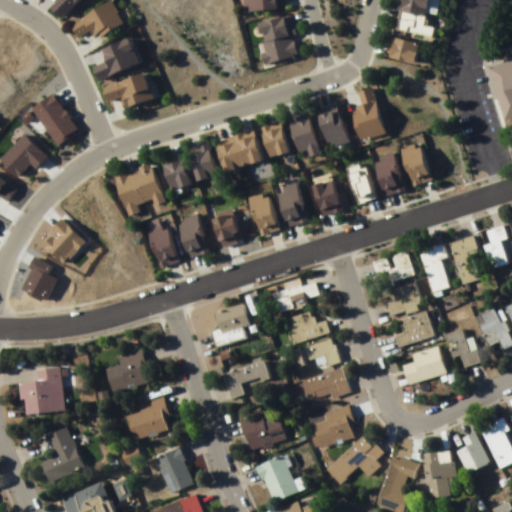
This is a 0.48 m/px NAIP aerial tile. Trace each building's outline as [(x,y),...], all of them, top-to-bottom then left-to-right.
[(73,0),(69,4),(67,2),(53,15),(45,6),(51,0),(73,0)] [(60,0),(53,9),(64,19),(81,0),(60,0)] [(118,19),(96,33),(94,29),(87,34),(85,29),(74,35),(65,21),(100,0),(109,0),(114,9),(113,11),(118,19)] [(238,0),(279,0),(280,5),(272,5),(272,8),(246,9),(245,2),(239,3),(238,0)] [(432,38),(434,28),(424,26),(426,17),(428,0),(399,0),(394,32),(432,38)] [(256,32),(253,19),(287,11),(292,31),(289,32),(294,52),(261,60),(259,49),(263,48),(259,31),(256,32)] [(136,59),(94,79),(88,65),(103,58),(99,48),(125,36),(136,59)] [(386,59),(416,64),(419,43),(390,38),(386,59)] [(483,64),(511,54),(511,113),(500,117),(483,64)] [(149,97),(127,104),(125,99),(120,101),(118,94),(103,99),(98,84),(140,70),(149,97)] [(383,130),(355,138),(347,111),(351,110),(349,104),(358,101),(355,89),(370,85),(383,130)] [(311,112),(336,105),(346,141),(333,144),(331,139),(319,142),(311,112)] [(284,118),(305,111),(317,150),(304,154),(302,146),(294,148),(284,118)] [(277,125),(258,131),(265,155),(284,149),(277,125)] [(250,134),(213,145),(221,170),(258,159),(250,134)] [(428,177),(417,144),(411,146),(410,140),(396,144),(409,183),(428,177)] [(205,147),(187,153),(195,180),(214,173),(205,147)] [(401,186),(382,193),(370,161),(374,160),(372,153),(387,147),(401,186)] [(180,156),(158,163),(166,190),(188,183),(180,156)] [(354,161),(341,166),(353,203),(373,196),(365,171),(358,173),(354,161)] [(109,178),(149,164),(162,199),(148,204),(145,197),(133,201),(136,211),(122,216),(109,178)] [(306,183),(329,176),(339,206),(316,214),(306,183)] [(294,178),(276,183),(278,191),(275,192),(284,223),(305,217),(294,178)] [(274,226),(266,193),(259,195),(257,189),(247,192),(257,230),(274,226)] [(205,243),(183,250),(175,223),(181,221),(179,215),(195,210),(205,243)] [(174,257),(155,263),(143,226),(157,221),(159,229),(164,227),(174,257)] [(498,223),(483,228),(487,239),(478,242),(487,267),(504,261),(496,236),(502,234),(498,223)] [(469,233),(444,242),(458,282),(476,275),(467,247),(473,245),(469,233)] [(439,241),(415,249),(428,289),(446,283),(437,255),(442,253),(439,241)] [(368,259),(402,249),(408,273),(387,279),(384,268),(372,271),(368,259)] [(387,286),(409,279),(416,301),(412,302),(414,307),(401,311),(399,309),(384,313),(380,300),(391,297),(387,286)] [(264,291),(297,281),(298,284),(311,280),(312,284),(314,290),(300,294),(303,303),(270,313),(264,291)] [(500,305),(511,299),(511,327),(510,328),(500,305)] [(211,308),(241,300),(247,320),(238,323),(242,335),(214,344),(211,334),(208,326),(216,324),(211,308)] [(473,313),(489,305),(496,318),(499,317),(505,329),(502,330),(509,343),(492,351),(473,313)] [(282,315),(305,308),(307,314),(310,313),(312,320),(321,317),(324,324),(325,330),(290,341),(282,315)] [(422,308),(395,317),(399,329),(389,332),(394,347),(430,335),(422,308)] [(439,333),(456,328),(463,350),(472,347),(476,360),(458,365),(455,354),(447,357),(439,333)] [(295,344),(326,335),(328,343),(332,342),(334,349),(337,360),(322,364),(318,352),(299,358),(295,344)] [(407,352),(433,345),(441,372),(403,383),(397,364),(410,360),(407,352)] [(147,376),(139,351),(137,346),(116,352),(119,361),(103,366),(109,388),(147,376)] [(218,371),(260,359),(264,373),(236,381),(240,392),(225,396),(223,388),(218,371)] [(295,377),(339,362),(345,381),(347,388),(327,394),(325,387),(301,395),(295,377)] [(61,408),(56,363),(30,366),(30,370),(31,379),(15,381),(19,414),(61,408)] [(166,414),(161,398),(159,393),(134,401),(136,409),(122,413),(131,442),(166,431),(161,416),(166,414)] [(320,409),(344,401),(347,409),(351,421),(345,423),(349,435),(316,446),(308,422),(323,417),(320,409)] [(235,416),(255,408),(259,418),(274,412),(283,436),(247,449),(237,420),(235,416)] [(511,435),(502,415),(511,411),(511,410),(511,435)] [(475,426),(491,419),(497,416),(504,429),(494,434),(502,452),(507,450),(511,459),(494,467),(475,426)] [(63,423),(80,464),(44,479),(35,457),(49,452),(44,439),(41,433),(63,423)] [(469,429),(464,432),(456,436),(461,445),(450,451),(461,472),(479,462),(471,447),(477,444),(469,429)] [(357,434),(366,444),(370,440),(376,448),(379,451),(371,457),(376,462),(364,474),(353,463),(335,479),(323,466),(357,434)] [(188,481),(168,490),(153,456),(176,445),(178,449),(182,459),(179,459),(188,481)] [(417,452),(441,448),(447,447),(453,477),(443,478),(446,494),(426,498),(417,452)] [(252,465),(278,453),(295,490),(269,502),(254,470),(252,465)] [(414,463),(410,462),(390,454),(371,501),(398,511),(405,494),(392,489),(398,474),(408,478),(414,463)] [(96,478),(110,511),(64,511),(63,508),(57,494),(96,478)] [(192,492),(156,506),(158,511),(199,511),(194,497),(192,492)] [(504,511),(503,509),(506,507),(502,498),(486,506),(488,511),(504,511)] [(297,506),(311,500),(315,511),(276,511),(274,507),(292,499),(297,506)]
